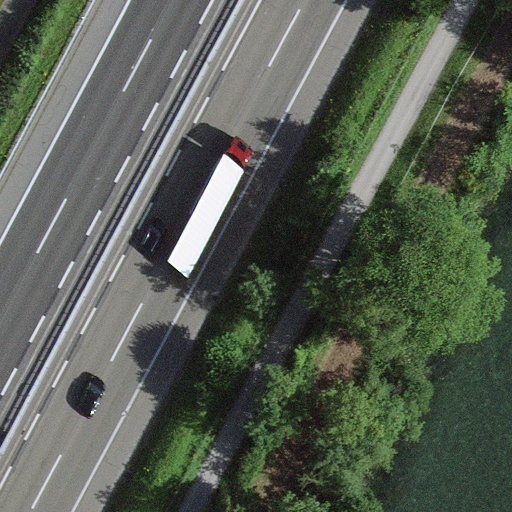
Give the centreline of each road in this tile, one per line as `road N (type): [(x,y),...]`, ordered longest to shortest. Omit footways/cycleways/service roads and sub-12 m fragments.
road 1 (motorway): [(36,511),(311,0)]
road 2 (track): [(464,0),(190,511)]
road 3 (unknown): [(511,84),(317,511)]
road 4 (motorway): [(174,0),(0,326)]
